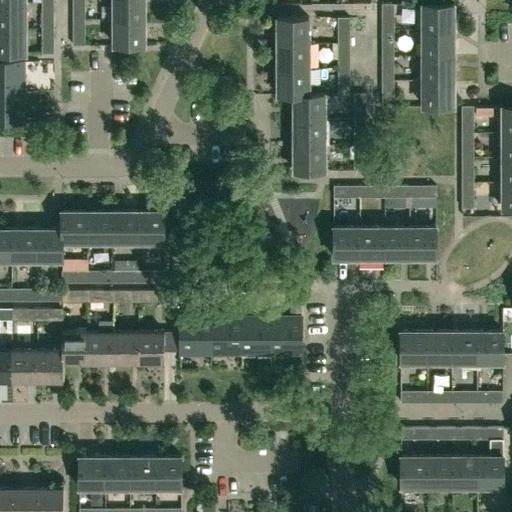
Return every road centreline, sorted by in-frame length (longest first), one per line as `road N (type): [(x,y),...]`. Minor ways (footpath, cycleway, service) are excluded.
road 1 (residential): [(321,435),(296,417),(0,415)]
road 2 (residential): [(0,166),(102,166),(135,158),(209,0)]
road 3 (residential): [(321,435),(339,405),(338,286)]
